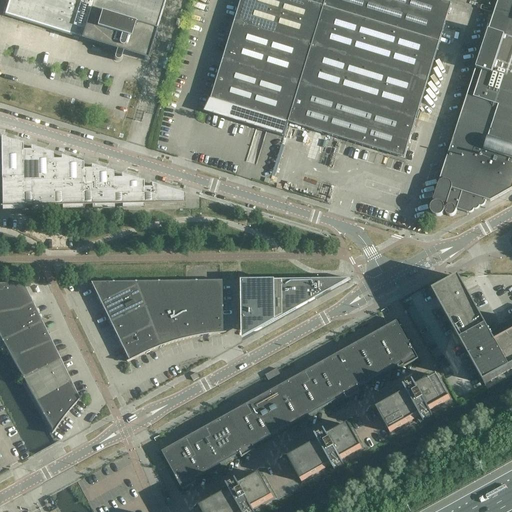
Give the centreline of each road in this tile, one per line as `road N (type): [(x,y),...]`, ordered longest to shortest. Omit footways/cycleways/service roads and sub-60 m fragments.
road 1 (tertiary): [(0,499),(387,281)]
road 2 (unclassified): [(387,281),(355,233),(333,223),(0,119)]
